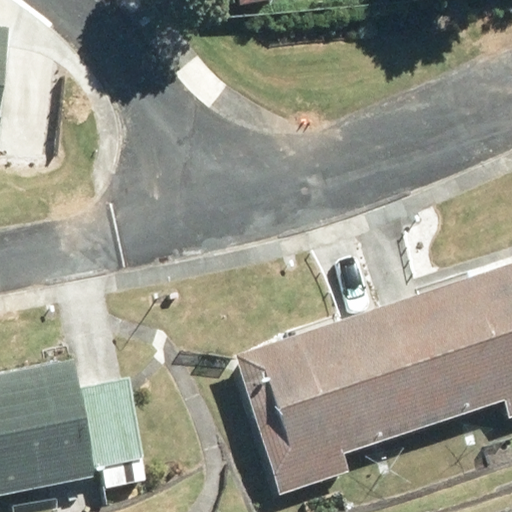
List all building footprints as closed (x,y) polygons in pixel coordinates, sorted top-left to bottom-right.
[(0,33),(0,122),(12,35),(0,33)] [(511,265),(368,315),(408,433),(495,404),(501,421),(511,417),(511,265)] [(339,476),(333,458),(408,433),(368,315),(223,364),(269,500),(339,476)] [(70,368),(0,381),(0,501),(93,483),(70,368)] [(145,465),(128,385),(81,395),(98,475),(145,465)]
